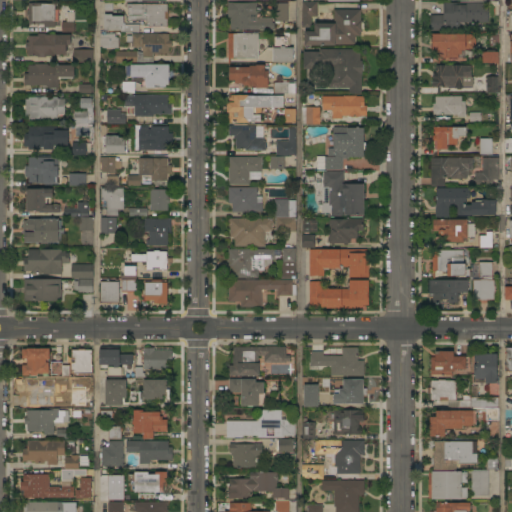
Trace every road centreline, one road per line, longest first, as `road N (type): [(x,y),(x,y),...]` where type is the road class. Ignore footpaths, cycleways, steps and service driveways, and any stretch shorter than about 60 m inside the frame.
road 1 (residential): [(401,511),(404,0)]
road 2 (residential): [(511,331),(0,330)]
road 3 (residential): [(198,511),(198,0)]
